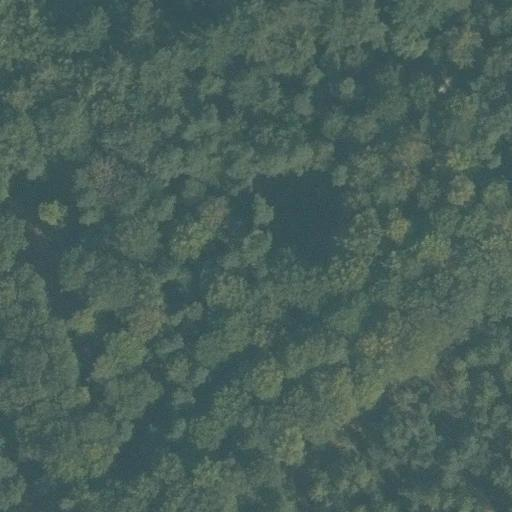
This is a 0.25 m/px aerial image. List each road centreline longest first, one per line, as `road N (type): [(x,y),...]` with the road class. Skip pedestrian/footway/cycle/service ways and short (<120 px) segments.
road 1 (track): [(69,462),(140,410),(213,324),(371,194),(444,87),(511,47)]
road 2 (track): [(511,227),(162,511)]
road 3 (unclassified): [(88,511),(0,278)]
